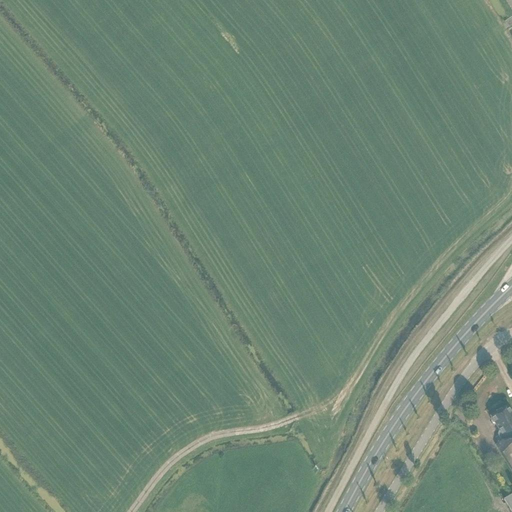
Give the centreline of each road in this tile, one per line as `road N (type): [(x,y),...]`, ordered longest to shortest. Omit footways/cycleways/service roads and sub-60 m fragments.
road 1 (unclassified): [(511,240),(401,374),(328,511)]
road 2 (primary): [(343,511),(420,388),(507,290)]
road 3 (unclassified): [(379,511),(474,364),(511,333)]
